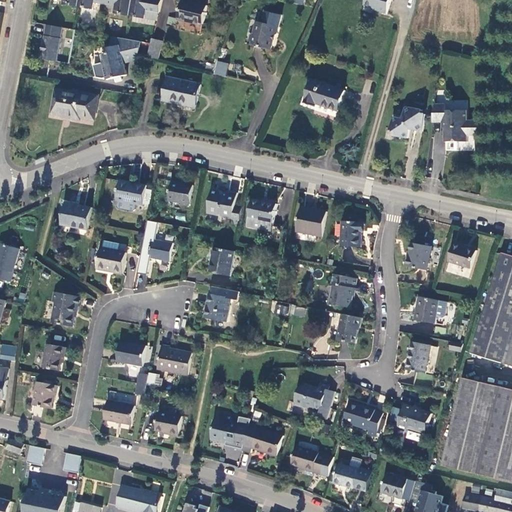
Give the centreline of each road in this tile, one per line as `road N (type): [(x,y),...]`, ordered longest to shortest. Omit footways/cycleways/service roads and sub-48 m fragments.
road 1 (residential): [(0,177),(23,182),(106,150),(157,145),(396,192)]
road 2 (residential): [(75,443),(245,486),(313,511)]
road 3 (residential): [(396,192),(383,379),(356,374)]
road 4 (residential): [(75,443),(105,314),(129,301),(175,304)]
road 5 (residential): [(25,0),(0,128)]
